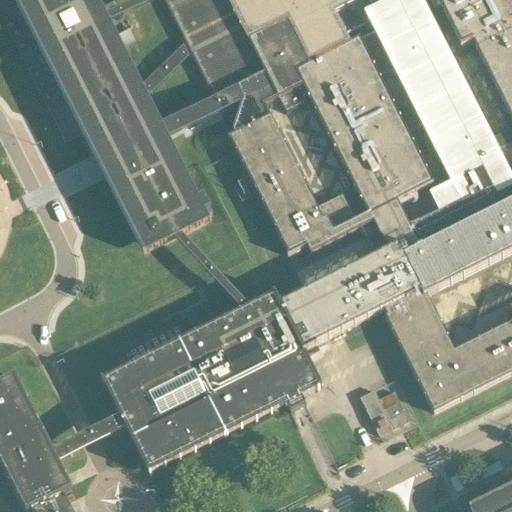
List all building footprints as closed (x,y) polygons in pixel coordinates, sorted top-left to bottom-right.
[(102,176),(145,261),(186,240),(195,235),(210,228),(205,218),(212,215),(204,200),(198,204),(167,143),(159,128),(147,103),(140,89),(120,51),(106,23),(102,15),(94,0),(22,0),(15,4),(82,135),(94,160),(102,176)] [(304,356),(305,355),(317,349),(316,348),(384,314),(387,320),(385,321),(413,376),(434,417),(511,377),(511,6),(511,7),(508,0),(161,0),(164,4),(157,7),(164,21),(171,18),(184,44),(191,58),(213,100),(214,103),(220,115),(241,105),(229,141),(228,142),(229,144),(230,143),(237,156),(288,257),(287,258),(288,260),(306,251),(309,257),(310,258),(363,231),(377,258),(306,295),(281,307),(280,307),(275,296),(272,298),(273,299),(259,306),(249,311),(201,335),(189,341),(103,384),(103,383),(101,384),(104,391),(105,390),(118,417),(124,429),(148,476),(148,477),(148,478),(149,478),(151,477),(150,476),(149,476),(145,468),(281,400),(285,407),(285,408),(286,410),(286,409),(290,417),(306,409),(302,401),(315,394),(316,395),(321,392),(321,391),(317,382),(304,356)] [(132,0),(102,15),(106,23),(154,0),(132,0)] [(0,388),(0,464),(23,511),(70,511),(64,498),(72,494),(69,489),(64,479),(56,464),(49,450),(44,440),(40,431),(15,381),(0,388)] [(394,396),(379,403),(379,404),(393,434),(409,426),(394,396)] [(124,429),(118,417),(49,450),(56,464),(124,429)] [(511,511),(511,491),(474,511),(472,509),(470,510),(470,511),(511,511)]
